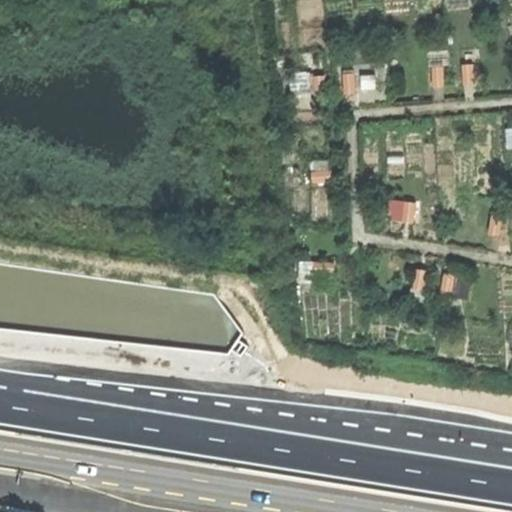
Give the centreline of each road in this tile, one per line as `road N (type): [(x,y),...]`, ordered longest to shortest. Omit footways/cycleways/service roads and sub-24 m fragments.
road 1 (trunk): [(511,486),(0,404)]
road 2 (trunk): [(511,456),(0,380)]
road 3 (trunk): [(0,458),(332,511)]
road 4 (trunk): [(0,466),(159,511)]
